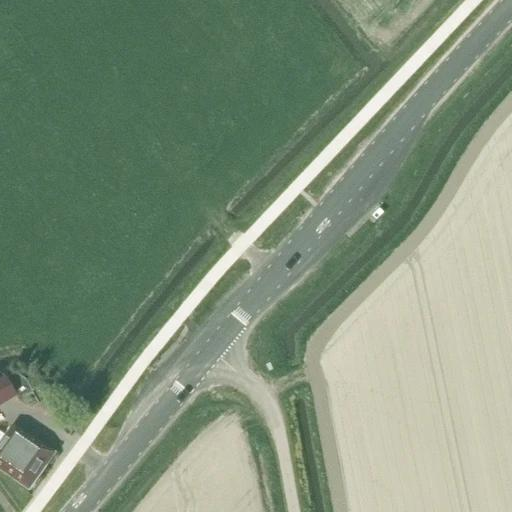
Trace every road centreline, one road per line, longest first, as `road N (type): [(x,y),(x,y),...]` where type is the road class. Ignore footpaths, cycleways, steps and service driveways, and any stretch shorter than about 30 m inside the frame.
road 1 (primary): [(211,352),(511,18)]
road 2 (primary): [(76,511),(211,352)]
road 3 (unclassified): [(292,511),(272,408),(211,352)]
